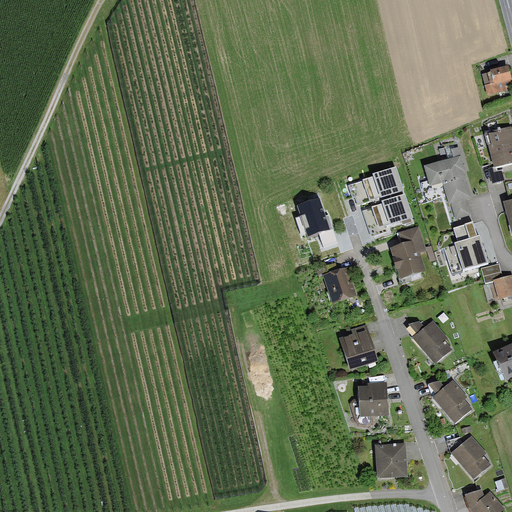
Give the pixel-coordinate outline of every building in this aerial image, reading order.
[(482,74),(488,97),(511,90),(511,83),(508,67),(482,74)] [(511,126),(484,133),(494,173),(511,168),(511,126)] [(447,145),(450,157),(463,154),(461,142),(447,145)] [(460,155),(424,166),(430,186),(442,182),(449,204),(451,203),(456,219),(472,214),(467,199),(470,197),(463,172),(465,171),(460,155)] [(375,176),(375,177),(352,185),(359,205),(382,198),(382,199),(405,192),(397,168),(375,176)] [(384,205),(364,212),(372,236),(388,231),(386,227),(391,225),(392,227),(414,220),(406,196),(384,203),(384,205)] [(320,201),(297,208),(307,239),(330,232),(320,201)] [(459,244),(445,249),(453,275),(488,264),(475,224),(454,230),(459,244)] [(422,239),(393,248),(404,287),(433,279),(422,239)] [(349,268),(323,277),(332,306),(358,298),(349,268)] [(511,276),(493,281),(500,305),(511,301),(511,276)] [(434,322),(413,340),(435,366),(453,351),(445,342),(448,339),(434,322)] [(353,336),(339,340),(350,372),(379,363),(367,326),(351,331),(353,336)] [(511,350),(499,356),(509,383),(511,381),(511,350)] [(453,381),(432,400),(455,425),(473,410),(465,401),(468,398),(453,381)] [(386,390),(358,389),(357,418),(385,419),(386,390)] [(473,441),(452,458),(474,484),(495,466),(473,441)] [(407,446),(379,447),(380,481),(408,481),(407,446)] [(503,511),(484,486),(468,497),(479,511),(503,511)]
